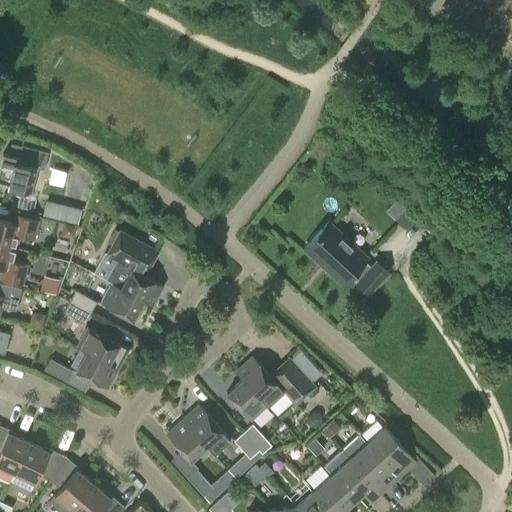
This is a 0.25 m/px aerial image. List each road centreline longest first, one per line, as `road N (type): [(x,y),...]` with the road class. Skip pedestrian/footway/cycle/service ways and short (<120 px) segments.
road 1 (residential): [(160,381),(177,377),(241,325),(227,292),(194,289),(160,350)]
road 2 (residential): [(0,382),(113,438)]
